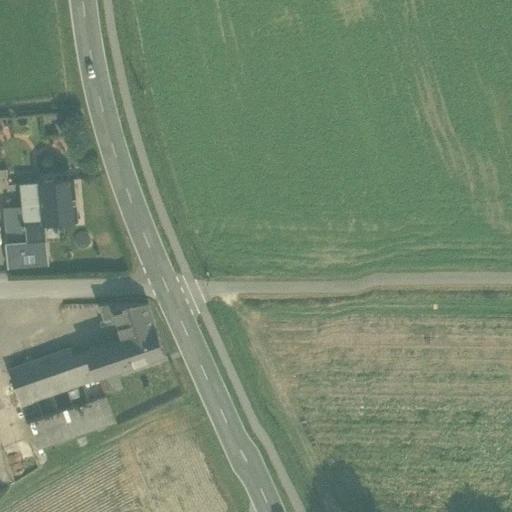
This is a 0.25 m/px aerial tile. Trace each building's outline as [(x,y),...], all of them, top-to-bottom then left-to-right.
[(73,171),(23,176),(26,215),(46,214),(77,211),(73,171)] [(46,214),(26,215),(28,232),(47,231),(46,214)] [(28,232),(7,233),(9,258),(49,256),(47,231),(28,232)] [(116,311),(111,295),(98,296),(103,311),(116,311)] [(149,295),(111,295),(116,311),(122,330),(157,318),(149,295)] [(122,330),(118,331),(128,359),(167,346),(157,318),(122,330)] [(118,331),(73,346),(70,337),(9,359),(22,396),(128,359),(118,331)] [(107,386),(29,414),(38,441),(117,413),(107,386)]
